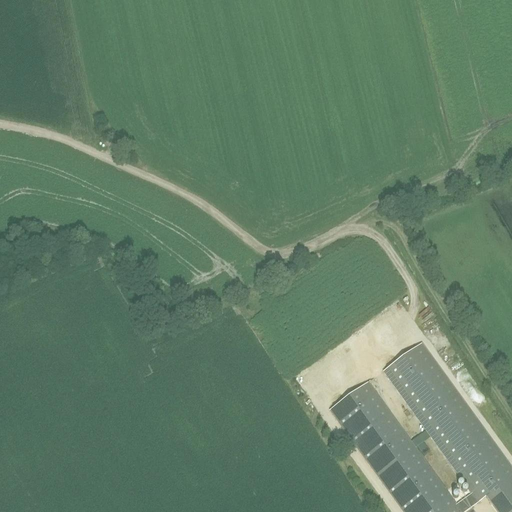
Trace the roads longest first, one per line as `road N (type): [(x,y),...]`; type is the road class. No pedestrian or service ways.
road 1 (track): [(0,127),(57,136),(190,193),(270,255),(284,258),(358,230),(379,238),(419,304),(415,332)]
road 2 (track): [(358,230),(381,219),(400,227),(511,407)]
